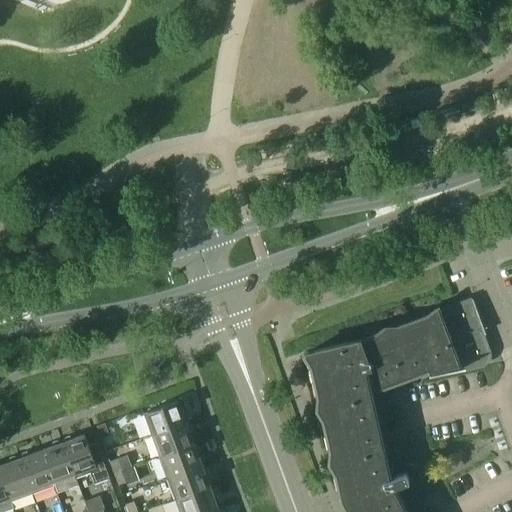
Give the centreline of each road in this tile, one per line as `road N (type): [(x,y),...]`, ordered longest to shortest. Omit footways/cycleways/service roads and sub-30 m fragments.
road 1 (secondary): [(431,199),(251,226),(198,244)]
road 2 (secondary): [(211,283),(378,226),(431,199)]
road 3 (secondary): [(0,328),(127,308),(211,283)]
road 4 (secondary): [(198,244),(0,319)]
road 5 (unclassified): [(293,511),(240,362)]
road 6 (residential): [(511,355),(478,259),(511,247)]
